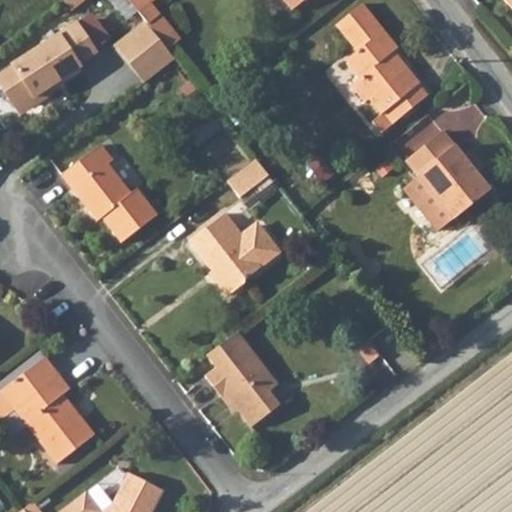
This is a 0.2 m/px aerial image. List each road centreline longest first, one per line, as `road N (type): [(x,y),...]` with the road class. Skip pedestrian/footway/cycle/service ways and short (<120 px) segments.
road 1 (residential): [(241,511),(46,244),(0,232)]
road 2 (unclassified): [(251,511),(511,315)]
road 3 (unclassified): [(511,105),(434,0)]
